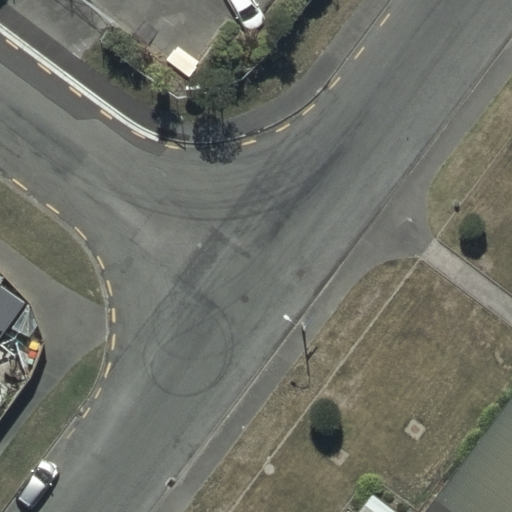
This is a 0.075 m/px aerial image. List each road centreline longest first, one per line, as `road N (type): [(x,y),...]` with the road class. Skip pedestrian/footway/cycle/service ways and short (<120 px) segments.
road 1 (residential): [(239,289),(463,0)]
road 2 (residential): [(0,116),(239,289)]
road 3 (residential): [(74,511),(239,289)]
